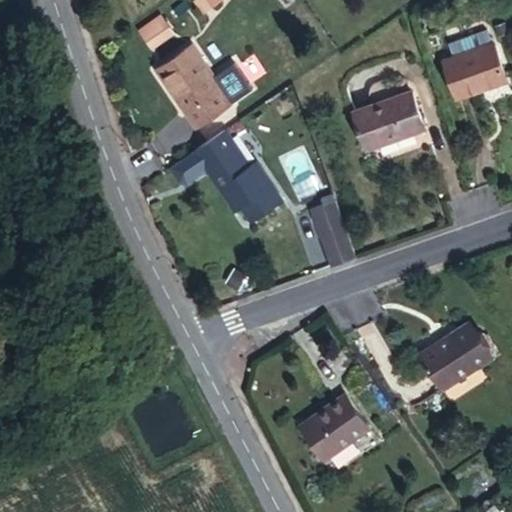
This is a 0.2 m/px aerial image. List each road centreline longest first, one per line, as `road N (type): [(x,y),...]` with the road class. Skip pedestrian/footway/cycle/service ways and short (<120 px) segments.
road 1 (tertiary): [(55,0),(109,160),(193,342)]
road 2 (residential): [(511,222),(193,342)]
road 3 (tertiary): [(193,342),(279,511)]
